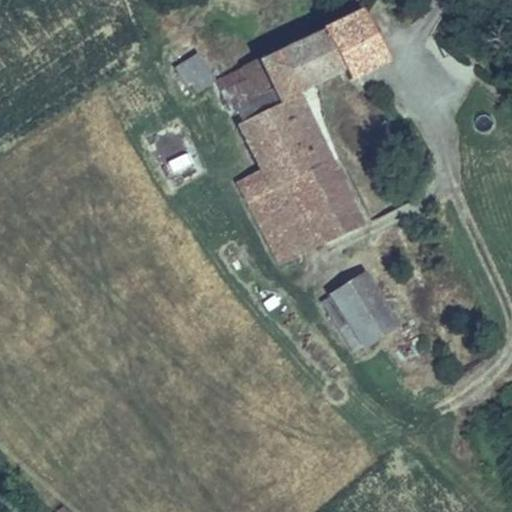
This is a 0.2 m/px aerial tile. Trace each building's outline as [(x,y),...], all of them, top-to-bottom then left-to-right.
[(260,170),(238,181),(240,185),(281,269),(300,260),(296,252),(278,215),(335,177),(294,94),(340,73),(347,81),(384,62),(359,13),(241,69),(246,82),(232,89),(247,119),(238,126),(260,170)] [(132,115),(153,102),(103,24),(82,37),(132,115)] [(212,85),(196,58),(176,70),(191,97),(212,85)] [(502,135),(511,122),(511,111),(476,85),(462,105),(463,108),(457,118),(464,125),(473,115),(502,135)] [(358,222),(335,177),(278,215),(296,252),(358,222)] [(395,325),(411,315),(379,264),(365,274),(395,325)] [(362,346),(395,325),(365,274),(332,297),(362,346)]
